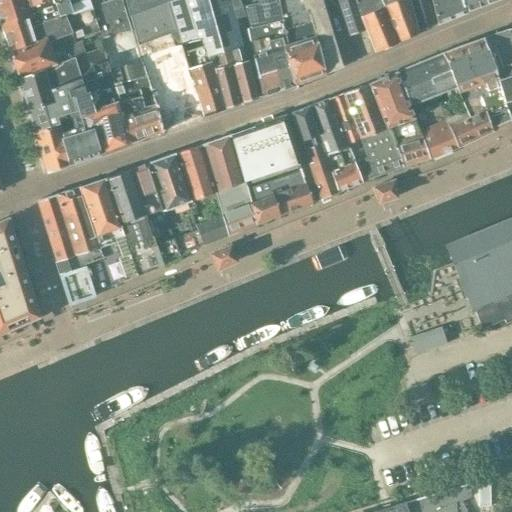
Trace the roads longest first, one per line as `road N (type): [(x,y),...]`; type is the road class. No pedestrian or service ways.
road 1 (residential): [(20,193),(511,10)]
road 2 (residential): [(66,339),(20,193)]
